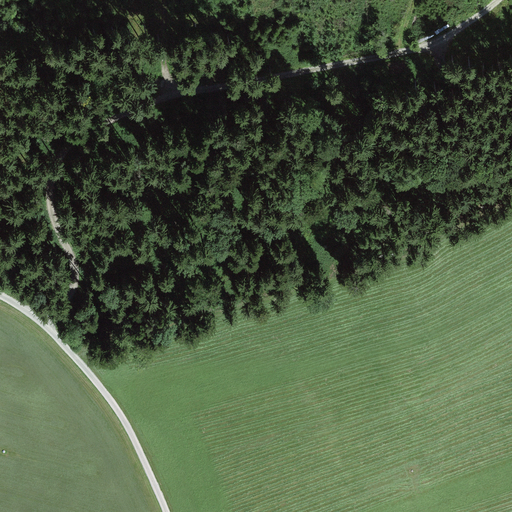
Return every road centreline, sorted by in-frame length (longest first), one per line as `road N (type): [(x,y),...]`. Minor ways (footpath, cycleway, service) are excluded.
road 1 (track): [(136,110),(186,89),(289,67),(440,0)]
road 2 (track): [(0,295),(48,325),(123,419),(165,511)]
road 3 (track): [(136,110),(72,147),(56,168),(50,204),(74,263),(66,304),(48,325)]
